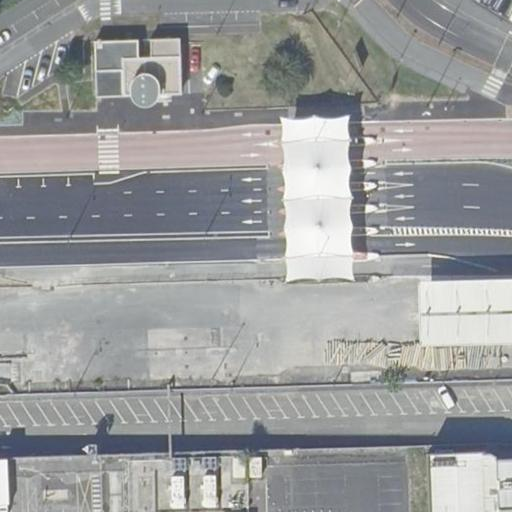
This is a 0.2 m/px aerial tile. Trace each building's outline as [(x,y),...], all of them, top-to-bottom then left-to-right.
[(150,39),(151,56),(139,56),(138,39),(94,40),(96,96),(130,95),(131,95),(131,96),(133,99),(136,102),(137,103),(139,103),(141,105),(144,105),(145,105),(148,104),(151,104),(152,103),(154,102),(156,100),(158,98),(158,96),(159,95),(182,94),(179,38),(150,39)] [(344,121),(285,121),(290,284),(350,282),(344,121)] [(511,281),(422,283),(424,348),(511,345),(511,281)] [(511,511),(511,460),(497,461),(496,459),(490,455),(487,455),(487,453),(427,455),(428,511),(511,511)] [(289,504),(337,506),(338,479),(290,477),(289,504)]
